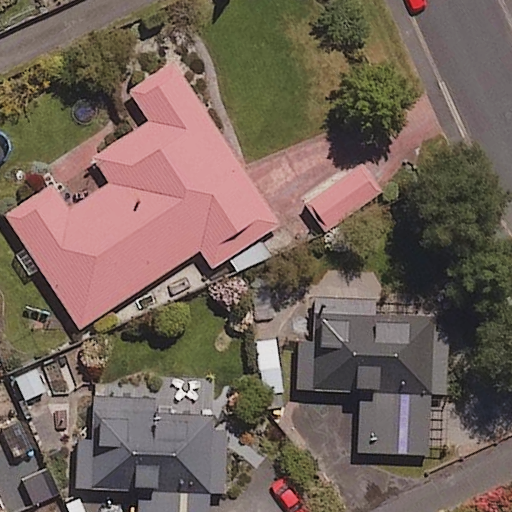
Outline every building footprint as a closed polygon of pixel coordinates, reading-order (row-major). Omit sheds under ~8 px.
[(228,255),(239,273),(268,255),(257,237),(278,224),(176,64),(132,92),(150,119),(95,154),(111,180),(70,207),(54,181),(6,212),(24,240),(11,249),(29,277),(42,268),(78,325),(200,247),(212,265),(228,255)] [(378,191),(356,161),(304,199),(326,229),(378,191)] [(431,387),(448,387),(447,340),(432,340),(431,312),(373,314),(372,297),(319,298),(320,342),(300,343),(301,388),(358,387),(360,450),(432,450),(431,387)] [(207,511),(208,488),(225,489),(227,414),(176,412),(176,392),(75,390),(73,485),(138,486),(137,511),(207,511)] [(21,511),(58,497),(30,430),(0,443),(0,511),(21,511)]
